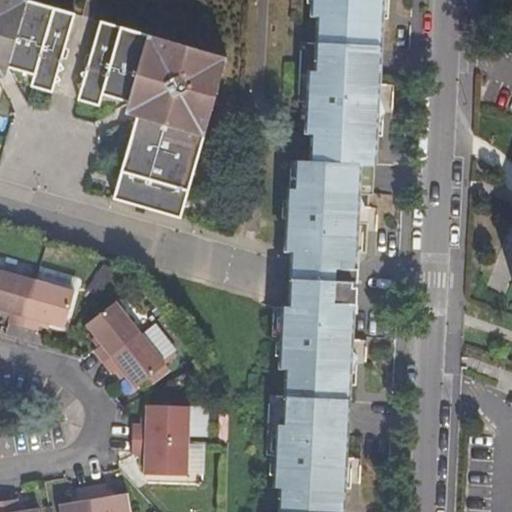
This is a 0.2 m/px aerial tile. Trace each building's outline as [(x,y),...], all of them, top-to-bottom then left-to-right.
[(79,16),(24,0),(0,0),(0,77),(3,75),(11,71),(37,78),(34,89),(56,95),(58,86),(64,83),(60,76),(67,72),(65,67),(79,16)] [(313,0),(313,18),(319,19),(317,77),(310,77),(308,136),(315,136),(313,165),(298,165),(297,194),(289,194),(289,207),(287,255),(293,255),(292,283),(290,309),(290,313),(285,313),(282,371),(288,372),(286,430),(280,430),(277,490),(283,490),(282,511),(345,511),(352,374),(359,361),(353,354),(356,314),(354,314),(355,287),(356,257),(358,257),(360,216),(366,210),(360,199),(362,167),(376,168),(379,120),(385,116),(379,98),(384,1),(384,0),(313,0)] [(232,60),(138,32),(105,23),(89,74),(84,77),(87,85),(80,88),(83,94),(81,103),(103,109),(106,98),(130,105),(135,113),(137,116),(140,122),(115,203),(136,209),(134,215),(146,219),(149,210),(185,220),(232,60)] [(0,310),(11,314),(8,323),(22,327),(38,332),(41,322),(64,328),(74,293),(35,281),(0,271),(0,310)] [(85,327),(100,347),(93,353),(102,364),(111,376),(120,371),(135,389),(165,366),(140,335),(115,304),(85,327)] [(132,455),(145,455),(144,474),(189,476),(189,442),(189,407),(147,404),(146,424),(133,424),(133,440),(132,455)] [(59,507),(59,511),(130,511),(128,495),(109,499),(106,486),(92,488),(76,491),(79,503),(59,507)] [(0,511),(39,511),(39,510),(26,511),(20,511),(18,501),(3,504),(0,504),(0,511)]
